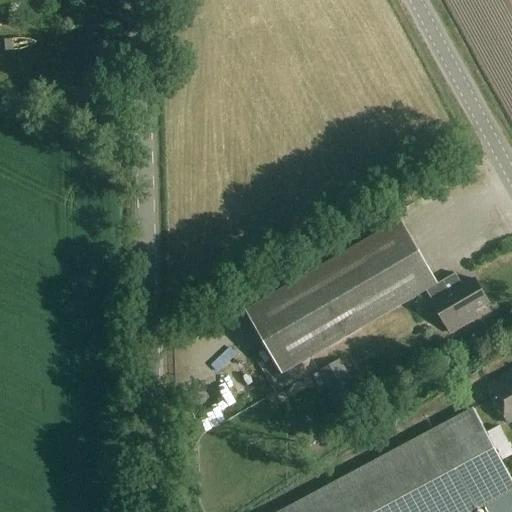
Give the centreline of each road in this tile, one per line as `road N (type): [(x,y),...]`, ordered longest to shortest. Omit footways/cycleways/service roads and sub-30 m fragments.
road 1 (tertiary): [(158,511),(140,0)]
road 2 (tertiary): [(511,181),(414,0)]
